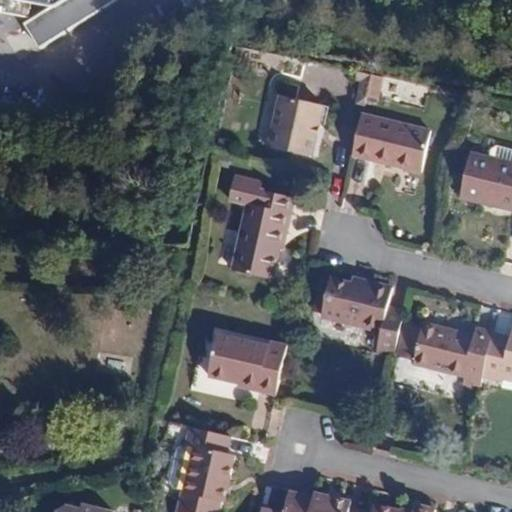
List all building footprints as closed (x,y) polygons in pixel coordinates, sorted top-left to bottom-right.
[(23,0),(57,6),(24,27),(38,51),(121,0),(23,0)] [(359,75),(358,102),(381,104),(383,76),(359,75)] [(313,156),(318,135),(313,133),(315,125),(320,126),(325,106),(284,96),(271,146),(313,156)] [(364,115),(354,156),(371,160),(372,155),(387,159),(386,163),(422,172),(431,131),(364,115)] [(492,159),(511,163),(511,147),(502,145),(495,150),(492,159)] [(511,163),(492,159),(472,154),(461,198),(482,203),(482,199),(511,206),(511,163)] [(372,155),(371,160),(386,163),(387,159),(372,155)] [(282,229),(288,231),(296,199),(260,190),(256,206),(250,205),(234,270),(273,280),(281,247),(278,246),(282,229)] [(511,210),(511,206),(482,199),(482,203),(511,210)] [(284,247),(288,231),(282,229),(278,246),(281,247),(284,247)] [(338,278),(332,277),(322,316),(383,331),(377,353),(394,357),(405,311),(388,307),(393,287),(371,281),(370,286),(352,282),(338,278)] [(353,277),(352,282),(370,286),(371,281),(353,277)] [(462,386),(480,391),(483,377),(493,334),(476,330),(475,335),(473,341),(444,334),(446,329),(424,323),(422,329),(415,358),(414,364),(417,365),(446,372),(464,377),(462,386)] [(415,358),(422,329),(405,325),(399,354),(415,358)] [(475,335),(446,329),(444,334),(473,341),(475,335)] [(511,333),(511,339),(493,334),(483,377),(501,382),(501,380),(503,374),(511,375),(511,333)] [(276,397),(288,346),(270,341),(269,347),(220,335),(209,377),(258,388),(258,393),(276,397)] [(444,382),(446,372),(417,365),(415,375),(418,380),(439,385),(444,382)] [(511,375),(503,374),(501,380),(511,382),(511,375)] [(232,437),(191,427),(186,445),(195,448),(186,491),(183,491),(177,511),(216,511),(220,501),(224,502),(235,457),(227,455),(232,437)] [(15,506),(30,509),(34,490),(17,493),(15,506)] [(314,498),(289,492),(285,511),(359,511),(348,509),(350,501),(315,493),(314,498)]
